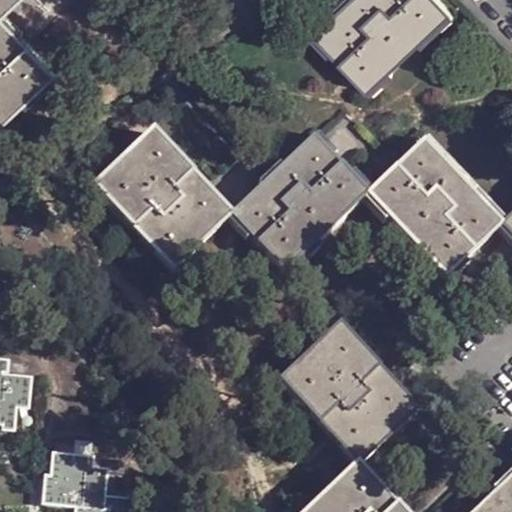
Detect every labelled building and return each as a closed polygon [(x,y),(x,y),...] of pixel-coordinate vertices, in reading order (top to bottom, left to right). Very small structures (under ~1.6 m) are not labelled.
[(0,0),(0,12),(8,21),(32,0),(0,0)] [(458,19),(439,0),(368,0),(364,5),(390,32),(348,70),(377,97),(458,19)] [(364,5),(321,42),(348,70),(390,32),(364,5)] [(8,21),(0,29),(0,80),(34,50),(8,21)] [(0,134),(60,77),(34,50),(0,80),(0,134)] [(237,230),(259,252),(341,176),(318,149),(237,230)] [(176,285),(206,259),(171,221),(200,193),(160,151),(105,208),(176,285)] [(418,166),(402,182),(478,260),(504,233),(431,153),(418,166)] [(341,176),(259,252),(291,286),(372,208),(341,176)] [(402,182),(372,208),(449,289),(478,260),(402,182)] [(200,193),(171,221),(206,259),(237,230),(200,193)] [(282,390),(323,438),(378,385),(336,339),(282,390)] [(0,431),(17,432),(21,411),(29,411),(32,388),(6,386),(8,375),(0,373),(0,431)] [(378,385),(323,438),(360,478),(417,422),(378,385)] [(96,458),(54,454),(52,480),(47,479),(44,509),(107,511),(110,471),(95,469),(96,458)] [(391,511),(360,478),(327,511),(391,511)] [(511,511),(511,487),(495,504),(501,511),(511,511)]
